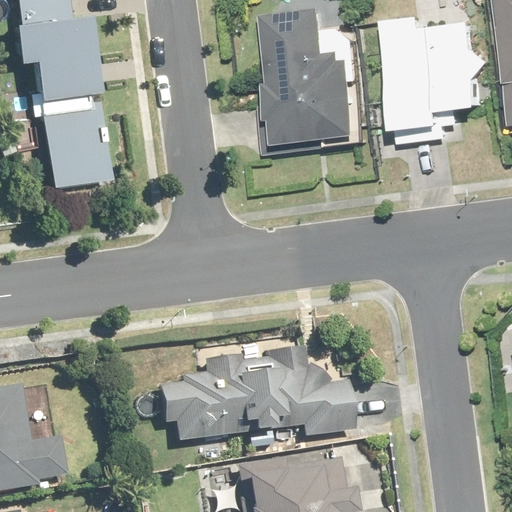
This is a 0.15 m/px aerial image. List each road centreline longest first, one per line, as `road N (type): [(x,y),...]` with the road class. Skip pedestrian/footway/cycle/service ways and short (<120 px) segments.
road 1 (residential): [(462,511),(432,243)]
road 2 (residential): [(172,0),(205,266)]
road 3 (tertiary): [(205,266),(432,243)]
road 4 (tertiary): [(0,296),(205,266)]
